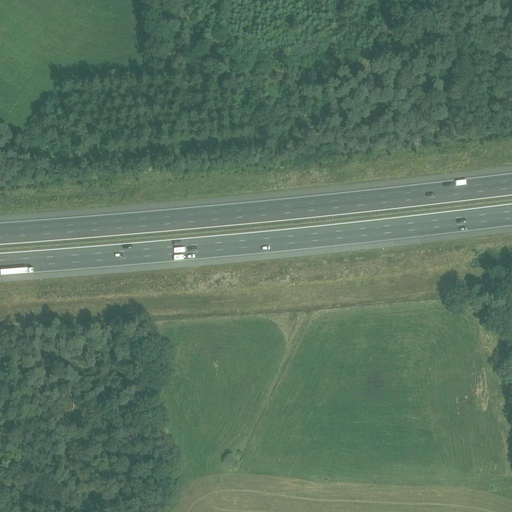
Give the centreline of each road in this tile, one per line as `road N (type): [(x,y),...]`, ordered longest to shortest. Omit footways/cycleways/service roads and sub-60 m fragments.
road 1 (motorway): [(511,183),(0,234)]
road 2 (motorway): [(0,264),(511,214)]
